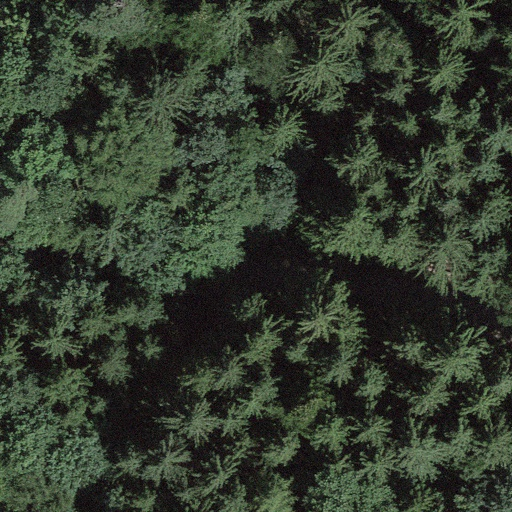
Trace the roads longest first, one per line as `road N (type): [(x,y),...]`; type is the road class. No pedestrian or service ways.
road 1 (track): [(511,327),(0,241)]
road 2 (track): [(81,511),(190,392),(244,280)]
